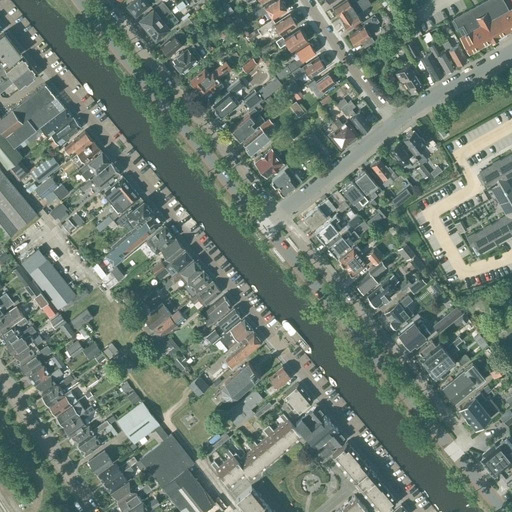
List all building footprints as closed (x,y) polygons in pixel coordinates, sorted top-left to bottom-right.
[(135,13),(135,14),(141,9),(142,9),(149,3),(148,2),(150,0),(149,0),(132,0),(133,0),(127,4),(130,8),(130,9),(133,13),(135,13)] [(282,1),(281,0),(271,0),(256,11),(260,16),(268,11),(273,17),(286,7),(285,6),(286,4),(284,1),(282,1)] [(343,0),(333,7),(334,9),(333,11),(335,13),(337,14),(340,18),(366,0),(356,0),(356,1),(355,0),(343,0)] [(366,0),(340,18),(343,22),(342,24),(344,28),(346,28),(347,29),(361,19),(357,13),(371,4),(368,0),(366,0)] [(492,39),(492,40),(498,37),(497,36),(511,27),(511,10),(511,8),(509,10),(503,0),(483,0),(453,18),(462,35),(461,36),(469,52),(492,39)] [(140,19),(141,20),(140,22),(143,25),(145,25),(148,29),(171,9),(168,5),(157,13),(153,8),(140,19)] [(153,38),(155,38),(156,38),(179,19),(173,12),(175,10),(176,11),(178,9),(176,6),(171,10),(163,16),(148,29),(151,33),(151,35),(153,38)] [(265,24),(258,29),(260,33),(262,35),(269,30),(270,32),(277,27),(282,34),(297,23),(296,22),(297,20),(295,17),(292,17),(289,13),(276,23),(273,19),(265,24)] [(356,45),(371,36),(367,29),(379,21),(374,14),(363,21),(365,24),(349,34),(356,45)] [(166,53),(168,53),(169,54),(183,44),(177,37),(184,31),(183,30),(192,22),(187,16),(182,20),(178,23),(181,27),(160,44),(164,49),(164,50),(166,53)] [(303,33),(299,28),(284,38),(283,36),(276,40),(281,46),(286,43),(291,50),(307,39),(306,38),(307,36),(305,33),(303,33)] [(399,46),(409,40),(402,28),(392,33),(399,46)] [(260,33),(258,29),(257,29),(246,36),(250,40),(260,33)] [(412,29),(407,32),(410,37),(415,34),(412,29)] [(0,67),(20,52),(4,32),(0,34),(0,67)] [(456,64),(466,59),(463,52),(458,43),(451,47),(445,34),(443,35),(446,41),(442,43),(445,49),(449,49),(456,64)] [(191,39),(197,46),(202,42),(196,35),(191,39)] [(412,57),(419,52),(412,40),(405,44),(412,57)] [(287,65),(275,73),(279,78),(291,71),(290,70),(298,65),(304,61),(303,60),(315,52),(313,47),(313,46),(312,44),(310,44),(309,41),(296,50),(299,56),(300,57),(295,61),(294,60),(287,65)] [(178,67),(179,67),(183,71),(201,55),(195,48),(196,47),(192,43),(184,50),(183,49),(176,55),(177,56),(173,60),(176,63),(175,65),(178,67)] [(445,72),(455,66),(446,49),(439,52),(434,43),(429,45),(434,55),(436,54),(445,72)] [(433,78),(443,73),(431,51),(424,55),(428,62),(425,63),(433,78)] [(0,83),(2,82),(10,75),(12,78),(29,63),(22,54),(5,68),(3,66),(0,68),(0,83)] [(321,59),(318,56),(303,66),(302,64),(292,71),(296,78),(305,73),(308,78),(325,66),(324,65),(325,64),(322,59),(321,59)] [(246,71),(257,62),(253,57),(242,66),(246,71)] [(195,85),(203,95),(210,89),(210,90),(216,85),(219,89),(224,84),(219,78),(232,67),(226,60),(210,74),(204,66),(189,79),(190,80),(190,82),(193,86),(195,85)] [(411,92),(423,85),(417,76),(419,74),(411,62),(395,72),(409,93),(411,92)] [(37,73),(29,63),(12,78),(10,75),(2,82),(0,83),(0,90),(14,79),(20,87),(37,73)] [(333,76),(331,76),(328,71),(315,81),(314,79),(308,84),(312,90),(313,89),(318,95),(320,95),(322,93),(322,91),(336,82),(335,80),(335,79),(333,76)] [(250,109),(281,83),(276,76),(257,92),(254,88),(242,98),(250,109)] [(212,104),(217,110),(216,113),(218,116),(221,116),(228,111),(229,113),(240,104),(233,95),(245,85),(240,78),(227,88),(229,90),(212,104)] [(296,81),(287,87),(292,94),(301,88),(296,81)] [(0,158),(7,167),(8,167),(15,161),(18,158),(22,155),(14,145),(25,136),(65,106),(45,82),(0,116),(0,158)] [(289,102),(295,97),(288,89),(282,93),(289,102)] [(304,95),(300,89),(294,94),(298,99),(304,95)] [(325,106),(332,100),(328,94),(320,100),(325,106)] [(346,112),(361,131),(371,123),(365,115),(365,113),(363,111),(361,111),(360,109),(356,113),(352,108),(355,105),(350,100),(340,108),(344,113),(346,112)] [(65,107),(65,106),(25,136),(29,142),(34,138),(41,133),(40,131),(42,129),(47,135),(72,115),(65,107)] [(239,138),(239,139),(258,125),(251,116),(257,111),(254,107),(248,112),(249,114),(231,128),(234,133),(234,135),(237,138),(239,138)] [(254,118),(260,126),(266,121),(260,113),(254,118)] [(81,126),(73,117),(51,134),(58,143),(81,126)] [(261,128),(243,142),(247,147),(246,149),(249,152),(251,152),(270,138),(263,130),(273,122),(270,118),(266,121),(260,126),(261,128)] [(334,121),(349,141),(358,134),(348,120),(343,123),(339,118),(334,121)] [(330,134),(340,148),(349,141),(334,121),(330,125),(334,130),(330,134)] [(413,151),(413,152),(418,158),(421,162),(426,159),(419,149),(425,144),(424,143),(425,142),(421,137),(420,138),(413,129),(411,131),(411,130),(406,133),(407,134),(403,138),(413,151)] [(73,147),(78,152),(93,139),(84,130),(64,147),(68,152),(73,147)] [(284,137),(255,160),(266,174),(282,161),(277,154),(281,151),(280,149),(289,143),(288,142),(293,138),(289,133),(284,137)] [(78,152),(76,153),(80,158),(76,162),(79,165),(100,148),(93,139),(78,152)] [(404,147),(398,140),(387,149),(398,163),(406,157),(411,163),(418,158),(413,152),(411,153),(405,146),(404,147)] [(317,161),(322,158),(311,144),(307,148),(317,161)] [(25,166),(37,157),(32,149),(20,159),(25,166)] [(86,179),(109,160),(101,150),(95,156),(94,155),(78,169),(86,179)] [(471,234),(467,236),(472,246),(475,244),(480,252),(480,251),(511,233),(511,189),(505,177),(511,173),(511,153),(500,160),(500,159),(492,163),(493,164),(486,168),(479,172),(488,188),(489,187),(506,215),(499,218),(500,220),(492,225),(491,223),(483,227),(484,229),(475,234),(474,232),(471,234)] [(52,154),(30,172),(38,181),(60,164),(52,154)] [(372,161),(372,163),(370,164),(381,178),(387,174),(392,180),(397,176),(392,169),(393,168),(388,163),(386,164),(380,156),(376,160),(374,159),(372,161)] [(15,161),(8,167),(19,180),(29,172),(18,158),(15,161)] [(120,172),(111,161),(79,187),(82,190),(92,182),(96,186),(98,183),(101,186),(120,172)] [(288,164),(272,178),(277,184),(278,184),(278,185),(279,184),(280,185),(277,187),(283,194),(296,183),(301,179),(295,171),(294,172),(288,164)] [(0,234),(3,239),(35,212),(18,191),(0,169),(0,234)] [(358,174),(354,177),(372,198),(377,194),(373,190),(374,190),(378,186),(365,169),(364,170),(361,169),(358,172),(358,174)] [(35,189),(43,198),(45,196),(60,183),(52,174),(35,189)] [(109,198),(111,200),(124,189),(127,188),(131,184),(129,182),(128,182),(122,175),(104,190),(110,198),(109,198)] [(345,185),(341,188),(359,209),(364,205),(360,200),(365,196),(352,179),(351,180),(348,180),(345,183),(345,185)] [(60,183),(45,196),(49,202),(57,195),(59,199),(68,191),(61,182),(60,183)] [(121,211),(139,196),(133,187),(131,184),(127,188),(124,189),(111,200),(114,204),(115,203),(121,211)] [(332,193),(340,203),(344,200),(345,199),(337,189),(332,193)] [(336,207),(327,197),(303,216),(304,217),(304,220),(306,223),(309,223),(312,227),(336,207)] [(135,225),(153,211),(146,203),(143,199),(132,209),(131,208),(116,220),(120,225),(124,222),(131,230),(135,226),(135,225)] [(348,204),(344,200),(340,203),(336,207),(340,211),(348,204)] [(62,202),(50,212),(55,219),(57,217),(61,221),(69,215),(65,210),(67,208),(62,202)] [(383,217),(388,213),(380,204),(375,209),(383,217)] [(153,211),(135,226),(131,230),(111,247),(112,249),(105,255),(113,265),(123,257),(122,256),(162,222),(153,211)] [(371,227),(382,218),(378,212),(366,222),(371,227)] [(77,213),(72,217),(79,225),(83,221),(77,213)] [(336,213),(315,230),(318,234),(318,237),(320,240),(323,240),(324,241),(341,227),(336,221),(340,218),(336,213)] [(359,224),(364,221),(363,220),(358,214),(350,221),(355,227),(359,224)] [(107,224),(112,219),(109,215),(95,226),(99,231),(107,224)] [(61,226),(67,232),(74,225),(69,219),(61,226)] [(112,219),(107,224),(112,230),(117,225),(112,219)] [(364,221),(359,224),(364,230),(369,226),(363,220),(364,221)] [(341,233),(327,244),(330,248),(329,251),(332,254),(335,254),(336,255),(359,235),(347,222),(338,230),(341,233)] [(175,237),(164,225),(146,240),(156,252),(175,237)] [(184,248),(184,247),(176,238),(161,250),(166,256),(161,260),(161,259),(151,267),(155,273),(165,265),(165,264),(184,248)] [(398,250),(406,260),(414,253),(406,243),(398,250)] [(369,257),(375,263),(389,251),(385,246),(377,253),(373,249),(362,258),(358,253),(361,251),(357,245),(354,247),(353,247),(339,258),(339,259),(339,262),(342,266),(345,266),(352,275),(366,263),(364,261),(369,257)] [(58,306),(75,293),(39,248),(21,262),(29,271),(30,271),(58,306)] [(165,265),(155,273),(160,278),(169,270),(172,274),(192,257),(185,248),(171,260),(165,265)] [(10,256),(5,250),(0,253),(0,259),(2,262),(10,256)] [(201,268),(193,258),(169,278),(172,282),(180,276),(184,282),(201,268)] [(371,272),(356,283),(364,292),(378,281),(375,277),(386,266),(381,260),(369,270),(371,272)] [(211,279),(203,269),(187,281),(196,292),(211,279)] [(111,271),(102,278),(109,287),(118,281),(111,271)] [(372,295),(371,297),(370,299),(373,303),(376,304),(382,299),(382,300),(385,300),(388,297),(389,295),(397,288),(393,284),(398,280),(393,274),(370,293),(372,295)] [(402,291),(411,283),(406,277),(397,285),(402,291)] [(413,293),(426,283),(420,277),(408,287),(413,293)] [(169,278),(162,284),(165,288),(172,282),(169,278)] [(31,297),(40,290),(32,279),(23,286),(31,297)] [(204,304),(221,291),(213,281),(190,298),(193,302),(199,298),(204,304)] [(19,290),(15,285),(8,290),(11,295),(19,290)] [(61,306),(66,312),(89,293),(84,288),(61,306)] [(263,288),(254,295),(286,334),(295,326),(263,288)] [(0,303),(9,297),(6,292),(0,296),(0,303)] [(230,302),(224,294),(206,309),(202,312),(206,318),(198,325),(202,329),(232,305),(229,302),(230,302)] [(396,326),(396,327),(413,314),(408,307),(412,304),(410,301),(412,299),(407,294),(385,312),(391,321),(390,324),(393,327),(396,326)] [(3,312),(3,311),(1,308),(3,307),(6,307),(14,302),(9,297),(0,303),(0,316),(4,314),(3,312)] [(169,300),(165,303),(171,311),(175,308),(169,300)] [(152,327),(170,313),(162,302),(143,317),(152,327)] [(0,316),(1,318),(0,318),(0,332),(13,322),(10,317),(20,310),(16,305),(4,314),(0,316)] [(458,316),(462,312),(457,306),(434,326),(439,332),(458,316)] [(240,319),(238,316),(240,314),(234,307),(217,321),(222,326),(216,330),(215,328),(207,335),(212,342),(240,319)] [(77,328),(93,316),(87,308),(71,320),(77,328)] [(170,315),(176,323),(184,317),(178,309),(170,315)] [(462,312),(458,316),(463,323),(468,319),(462,312)] [(56,328),(65,320),(60,314),(51,321),(56,328)] [(0,335),(6,343),(15,337),(21,333),(17,327),(27,320),(24,315),(13,322),(15,324),(0,333),(0,335)] [(178,326),(170,315),(153,329),(148,333),(164,353),(173,346),(164,333),(172,327),(174,330),(178,326)] [(229,347),(252,329),(244,319),(219,338),(223,343),(225,342),(229,347)] [(413,320),(398,333),(409,346),(414,342),(416,344),(430,333),(423,324),(419,327),(415,322),(413,320)] [(13,354),(28,342),(29,342),(25,337),(35,330),(32,325),(21,333),(15,337),(16,338),(6,345),(13,354)] [(262,340),(253,331),(246,336),(246,335),(241,339),(243,342),(224,358),(231,366),(262,340)] [(29,344),(14,355),(20,364),(36,353),(32,347),(43,340),(40,335),(29,342),(28,342),(29,344)] [(422,355),(419,358),(427,367),(461,340),(458,337),(448,344),(446,341),(441,345),(438,341),(435,344),(431,340),(418,350),(422,355)] [(73,357),(84,348),(77,339),(66,348),(73,357)] [(461,340),(427,367),(435,378),(455,362),(452,358),(457,354),(454,351),(464,343),(461,340)] [(89,359),(101,350),(94,341),(82,350),(89,359)] [(114,353),(118,350),(112,342),(108,346),(114,353)] [(37,354),(21,365),(27,374),(45,361),(43,358),(52,351),(47,345),(36,353),(37,354)] [(103,349),(110,357),(114,353),(108,346),(103,349)] [(148,357),(152,363),(164,354),(160,349),(148,357)] [(101,353),(95,357),(99,362),(104,358),(101,353)] [(181,369),(188,364),(179,353),(172,358),(175,362),(174,363),(174,364),(177,367),(179,366),(181,369)] [(469,358),(466,354),(457,361),(460,365),(469,358)] [(494,378),(508,366),(503,360),(489,372),(494,378)] [(231,398),(236,396),(260,375),(248,361),(225,381),(220,388),(211,396),(218,404),(226,397),(231,398)] [(443,387),(455,402),(485,377),(472,362),(463,369),(464,370),(443,387)] [(44,364),(28,375),(34,384),(50,373),(44,364)] [(283,366),(282,365),(268,376),(273,382),(266,388),(269,392),(291,376),(286,370),(286,369),(284,366),(283,366)] [(51,374),(35,385),(41,394),(57,383),(54,378),(58,375),(59,376),(63,373),(59,367),(50,373),(51,374)] [(188,385),(197,396),(209,386),(199,375),(188,385)] [(132,389),(128,382),(121,387),(125,392),(128,390),(129,391),(131,390),(132,389)] [(281,405),(284,409),(288,406),(305,391),(298,383),(284,394),(288,398),(281,405)] [(58,385),(42,396),(49,404),(64,393),(58,385)] [(262,397),(255,388),(237,403),(226,412),(236,425),(253,411),(250,407),(262,397)] [(127,396),(134,405),(141,400),(134,391),(127,396)] [(288,406),(284,409),(287,412),(295,406),(299,410),(312,400),(305,391),(288,406)] [(479,391),(459,407),(467,416),(482,404),(480,402),(483,400),(485,398),(483,395),(479,391)] [(49,406),(56,415),(71,404),(65,395),(49,406)] [(482,404),(467,416),(475,426),(495,410),(498,407),(490,397),(485,402),(482,404)] [(261,406),(264,410),(272,403),(268,399),(261,406)] [(72,405),(57,416),(63,424),(73,417),(78,413),(84,409),(78,401),(72,405)] [(159,424),(142,401),(117,418),(133,442),(159,424)] [(345,438),(324,413),(316,404),(300,418),(295,421),(303,430),(317,447),(322,451),(326,456),(334,450),(332,447),(336,444),(337,445),(345,438)] [(74,419),(64,426),(70,435),(86,424),(90,421),(86,416),(94,410),(91,405),(84,409),(78,413),(73,417),(74,419)] [(261,406),(254,412),(257,416),(264,410),(261,406)] [(511,406),(500,416),(507,425),(511,421),(511,406)] [(279,425),(292,440),(301,433),(283,412),(280,415),(284,421),(279,425)] [(89,424),(71,436),(78,446),(103,428),(103,427),(109,423),(106,418),(92,428),(89,424)] [(103,428),(78,446),(84,455),(102,442),(98,437),(106,432),(107,432),(110,430),(114,436),(118,433),(114,428),(113,428),(110,423),(109,423),(103,427),(103,428)] [(160,440),(169,433),(161,423),(153,430),(160,440)] [(266,426),(284,447),(292,440),(279,425),(274,430),(269,424),(266,426)] [(263,439),(275,454),(284,447),(266,426),(263,429),(268,435),(263,439)] [(229,436),(227,433),(213,444),(215,447),(229,436)] [(250,441),(267,461),(275,454),(263,439),(257,444),(253,438),(250,441)] [(485,456),(481,459),(495,475),(507,466),(509,469),(511,466),(511,454),(510,452),(511,450),(511,443),(507,438),(497,446),(495,443),(483,453),(485,456)] [(246,453),(259,468),(267,461),(250,441),(247,443),(251,449),(246,453)] [(347,442),(332,455),(339,463),(355,450),(347,442)] [(213,444),(202,452),(205,455),(215,447),(213,444)] [(246,470),(250,475),(259,468),(246,453),(241,458),(236,452),(234,454),(229,448),(228,449),(246,470)] [(88,460),(97,472),(112,461),(103,449),(88,460)] [(225,462),(237,477),(246,470),(228,449),(225,451),(230,457),(225,462)] [(362,458),(355,450),(339,463),(346,471),(362,458)] [(115,462),(98,474),(104,483),(133,462),(136,460),(133,455),(126,460),(127,461),(118,466),(115,462)] [(346,471),(354,480),(369,467),(362,458),(346,471)] [(133,462),(104,483),(110,492),(127,479),(124,475),(133,469),(134,470),(141,466),(136,460),(133,462)] [(215,460),(211,463),(229,484),(237,477),(225,462),(220,466),(215,460)] [(371,470),(369,467),(354,480),(356,483),(380,511),(383,511),(397,500),(375,475),(371,470)] [(111,493),(118,503),(135,490),(142,485),(140,481),(132,486),(128,481),(111,493)] [(142,485),(135,490),(118,503),(124,511),(141,499),(138,495),(145,490),(146,492),(151,489),(147,483),(143,486),(142,485)] [(236,497),(248,511),(255,511),(266,503),(251,485),(236,497)] [(338,509),(340,511),(365,511),(368,510),(355,495),(338,509)] [(142,501),(126,511),(146,511),(157,504),(160,503),(156,497),(149,502),(151,503),(146,506),(142,501)] [(255,511),(273,511),(266,503),(255,511)]
